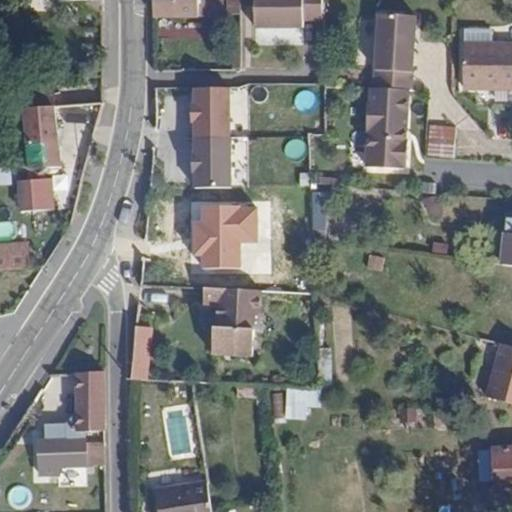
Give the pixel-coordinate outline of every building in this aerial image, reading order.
[(104,11),(104,0),(77,0),(78,11),(104,11)] [(224,17),(223,4),(223,0),(154,0),(155,18),(194,17),(193,15),(194,17),(224,17)] [(256,0),(257,28),(306,28),(306,21),(325,19),(325,0),(256,0)] [(375,89),(409,91),(412,91),(415,17),(378,16),(375,89)] [(464,89),(511,88),(511,45),(464,45),(464,74),(464,89)] [(375,89),(371,89),(371,101),(369,101),(368,131),(369,132),(367,168),(406,170),(406,166),(408,167),(409,142),(406,142),(409,91),(375,89)] [(193,123),(193,139),(229,139),(229,90),(193,90),(193,106),(190,106),(190,123),(193,123)] [(54,108),(25,110),(32,171),(34,170),(43,170),(61,168),(54,108)] [(454,159),(457,128),(452,127),(431,126),(429,157),(454,159)] [(193,173),(194,189),(229,189),(229,139),(193,139),(193,156),(191,156),(191,173),(193,173)] [(43,180),(43,170),(34,170),(34,181),(19,181),(21,212),(53,211),(52,180),(43,180)] [(503,266),(511,267),(511,215),(509,216),(505,251),(503,266)] [(175,265),(176,254),(177,243),(145,240),(143,261),(175,265)] [(0,271),(28,269),(26,243),(0,245),(0,271)] [(260,332),(262,290),(206,288),(206,306),(220,306),(220,310),(220,318),(222,318),(222,328),(215,328),(214,355),(254,357),(255,331),(260,332)] [(152,327),(137,326),(132,380),(148,381),(152,327)] [(511,404),(511,347),(502,344),(488,398),(511,404)] [(60,466),(87,465),(86,443),(86,431),(106,431),(105,371),(78,373),(79,412),(67,426),(47,427),(47,442),(41,441),(42,475),(60,475),(60,466)] [(267,387),(238,386),(238,396),(254,397),(255,397),(255,410),(270,409),(267,387)] [(415,410),(402,410),(402,422),(415,422),(415,410)] [(450,428),(449,410),(434,410),(435,428),(450,428)] [(106,465),(106,442),(86,443),(87,465),(103,466),(106,466),(106,465)] [(511,448),(495,449),(495,451),(496,481),(497,492),(511,491),(511,448)] [(496,481),(495,451),(480,451),(481,482),(496,481)] [(160,511),(214,511),(210,486),(158,494),(160,511)]
